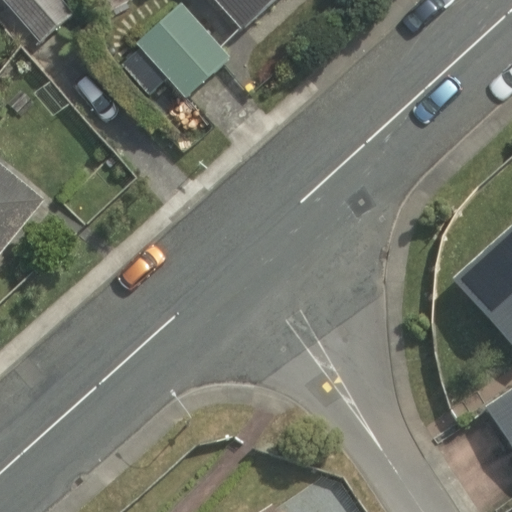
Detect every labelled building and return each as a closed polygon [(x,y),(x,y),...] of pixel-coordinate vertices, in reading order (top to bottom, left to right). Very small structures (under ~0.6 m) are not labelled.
[(75,11),(64,0),(0,0),(0,11),(31,48),(75,11)] [(216,50),(232,35),(270,0),(163,0),(120,39),(181,106),(228,64),(216,50)] [(0,244),(35,205),(0,173),(0,244)] [(511,221),(445,279),(511,357),(511,221)] [(511,393),(479,419),(511,463),(511,393)] [(278,511),(273,503),(259,511),(278,511)]
